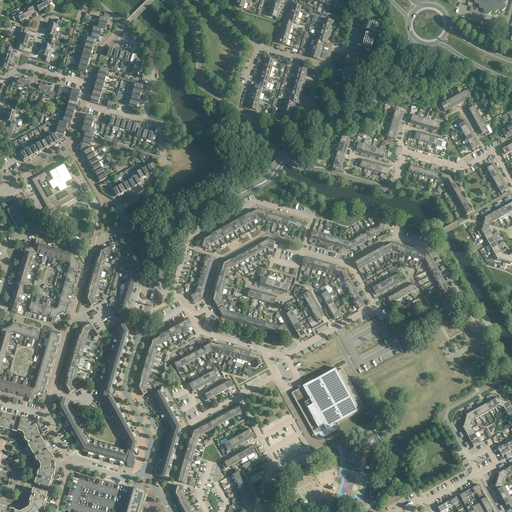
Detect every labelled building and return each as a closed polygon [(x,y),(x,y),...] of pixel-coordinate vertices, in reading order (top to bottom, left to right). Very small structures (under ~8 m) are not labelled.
[(52,0),(42,0),(41,2),(46,11),(51,7),(48,3),(50,2),(50,3),(53,1),(52,0)] [(345,0),(339,0),(337,7),(343,9),(345,0)] [(484,10),(484,13),(489,14),(491,12),(496,13),(498,10),(502,11),(505,8),(504,4),(507,2),(506,0),(474,0),(475,3),(479,4),(480,8),(484,10)] [(245,3),(236,1),(235,4),(237,4),(236,7),(244,9),(245,3)] [(46,11),(41,2),(36,2),(32,6),(35,12),(36,10),(36,9),(37,9),(40,13),(46,11)] [(279,7),(272,5),(270,10),(279,13),(280,10),(279,9),(279,7)] [(35,12),(32,6),(25,8),(26,10),(24,13),(28,21),(32,16),(30,12),(31,11),(32,12),(35,12)] [(300,13),(291,10),(290,13),(291,14),(290,16),(298,18),(300,13)] [(28,21),(24,13),(19,15),(18,13),(11,17),(15,23),(18,21),(17,20),(19,19),(21,23),(28,21)] [(298,18),(290,16),(290,19),(288,18),(287,21),(287,22),(293,23),(296,24),(298,18)] [(109,20),(100,17),(100,18),(99,17),(98,18),(97,22),(99,23),(106,25),(108,25),(108,23),(109,20)] [(49,23),(48,29),(56,31),(57,28),(59,28),(61,21),(54,20),(53,23),(54,23),(54,24),(49,23)] [(287,21),(284,20),(283,24),(284,24),(284,26),(291,29),(293,23),(287,22),(287,21)] [(364,21),(362,25),(361,29),(369,31),(368,35),(367,34),(365,41),(364,40),(363,42),(364,42),(361,53),(361,52),(370,55),(369,55),(370,55),(373,45),(374,43),(373,43),(375,38),(376,39),(378,33),(376,33),(379,25),(374,23),(372,22),(372,23),(363,20),(363,21),(364,21)] [(106,25),(99,23),(97,28),(103,30),(106,31),(107,28),(106,27),(106,25)] [(331,27),(323,25),(322,30),(331,33),(332,30),(332,27),(331,27)] [(94,27),(92,33),(100,35),(100,33),(102,33),(103,30),(97,28),(94,27)] [(22,36),(21,39),(28,42),(30,36),(26,35),(26,33),(27,33),(28,30),(22,28),(20,35),(22,36)] [(56,31),(48,29),(46,35),(50,36),(50,38),(49,37),(48,40),(54,42),(56,36),(55,35),(56,31)] [(87,37),(90,39),(96,40),(99,41),(100,38),(99,38),(100,35),(92,33),(90,32),(89,33),(90,33),(89,35),(88,35),(87,36),(87,37)] [(290,34),(281,32),(280,35),(281,35),(280,38),(288,40),(290,34)] [(328,38),(320,36),(318,41),(318,42),(324,43),(327,44),(328,41),(327,41),(328,38)] [(85,43),(93,46),(94,46),(96,40),(90,39),(87,37),(85,37),(83,43),(85,43)] [(288,40),(280,38),(280,40),(278,40),(277,43),(287,46),(288,40)] [(28,42),(21,39),(19,43),(18,42),(15,49),(22,51),(23,48),(22,48),(22,46),(27,47),(28,42)] [(54,42),(48,40),(47,44),(48,44),(48,45),(43,44),(42,50),(50,52),(51,49),(53,49),(54,42)] [(315,40),(313,46),(321,49),(322,46),(323,46),(324,43),(318,42),(318,41),(315,40)] [(93,46),(85,43),(84,49),(93,51),(94,48),(92,48),(93,46)] [(321,49),(313,46),(312,52),(321,54),(322,51),(320,51),(321,49)] [(6,54),(5,58),(13,60),(13,58),(14,54),(10,53),(10,51),(11,52),(12,48),(6,47),(4,54),(6,54)] [(110,49),(108,48),(106,56),(111,58),(114,49),(111,48),(110,49)] [(51,53),(50,52),(42,50),(40,56),(44,57),(44,58),(43,58),(42,62),(49,63),(50,56),(51,53)] [(121,52),(119,52),(117,59),(123,61),(125,52),(122,51),(121,52)] [(78,59),(80,60),(90,63),(91,60),(89,59),(90,57),(82,55),(80,54),(78,59)] [(133,56),(130,55),(128,63),(134,64),(135,59),(136,59),(136,58),(136,55),(133,54),(133,56)] [(351,58),(342,55),(342,56),(343,56),(340,64),(348,67),(347,70),(345,69),(344,76),(343,75),(342,77),(343,78),(340,88),(341,88),(349,90),(352,80),(353,78),(352,78),(354,73),(355,74),(357,68),(355,68),(358,60),(353,58),(351,57),(351,58)] [(13,60),(5,58),(4,61),(2,61),(0,67),(6,70),(7,66),(6,66),(7,64),(11,66),(13,60)] [(143,63),(141,62),(138,69),(144,71),(147,62),(144,61),(143,63)] [(273,67),(264,64),(262,70),(271,72),(273,67)] [(86,68),(79,66),(77,72),(86,74),(87,71),(86,70),(86,68)] [(298,74),(305,76),(307,76),(308,71),(301,68),(301,67),(297,66),(295,73),(298,74)] [(271,72),(262,70),(261,72),(260,75),(269,78),(271,72)] [(106,76),(97,73),(96,77),(97,77),(97,79),(104,82),(106,76)] [(305,76),(298,74),(296,79),(305,82),(306,79),(305,78),(305,76)] [(272,79),(269,78),(260,75),(260,78),(259,81),(270,84),(271,84),(272,79)] [(13,81),(10,81),(9,86),(11,87),(18,89),(18,87),(22,88),(24,80),(19,79),(17,83),(16,83),(16,82),(13,81)] [(30,82),(24,80),(22,88),(26,89),(25,91),(32,93),(34,87),(31,86),(30,87),(29,86),(30,82)] [(259,81),(258,81),(257,82),(258,83),(257,86),(263,88),(268,90),(270,84),(259,81)] [(135,84),(133,89),(141,92),(142,89),(143,90),(144,86),(135,84)] [(37,88),(34,87),(32,93),(39,95),(39,93),(43,94),(45,86),(39,85),(38,89),(37,89),(37,88)] [(103,87),(94,85),(93,88),(94,88),(94,91),(101,93),(103,87)] [(254,89),(254,92),(261,94),(263,88),(257,86),(254,85),(253,89),(254,89)] [(302,87),(295,85),(293,91),(302,93),(303,90),(301,90),(302,87)] [(51,88),(45,86),(43,94),(47,95),(46,97),(53,99),(55,93),(52,92),(51,93),(50,92),(51,88)] [(81,91),(72,89),(70,95),(78,97),(79,94),(80,95),(81,91)] [(141,92),(133,89),(132,95),(141,98),(142,94),(140,94),(141,92)] [(460,90),(459,91),(465,101),(468,100),(468,99),(470,98),(468,95),(471,94),(469,90),(462,93),(460,90)] [(302,93),(293,91),(291,96),(300,99),(301,96),(302,93)] [(465,101),(459,91),(460,94),(454,98),(457,105),(462,102),(462,103),(465,101)] [(78,97),(70,95),(69,100),(78,103),(79,100),(77,99),(78,97)] [(99,99),(90,96),(89,99),(91,100),(90,102),(98,104),(99,99)] [(291,96),(290,102),(295,103),(295,104),(299,105),(300,99),(291,96)] [(262,100),(260,99),(251,97),(250,100),(251,100),(250,103),(258,105),(261,106),(262,100)] [(457,105),(454,98),(447,101),(445,98),(444,99),(450,109),(453,108),(453,107),(457,105)] [(450,109),(444,99),(445,102),(439,106),(441,110),(443,109),(445,112),(447,110),(447,111),(450,109)] [(138,103),(130,101),(128,106),(137,109),(138,106),(137,105),(138,103)] [(258,105),(250,103),(250,105),(248,105),(247,108),(256,111),(258,105)] [(477,110),(473,103),(469,106),(470,108),(467,110),(469,112),(468,112),(470,115),(480,110),(480,109),(477,110)] [(8,110),(6,115),(16,118),(18,118),(18,116),(17,115),(19,108),(13,106),(12,109),(13,109),(12,111),(8,110)] [(75,108),(67,106),(66,111),(75,114),(76,111),(74,111),(75,108)] [(292,109),(285,106),(283,112),(292,115),(293,112),(291,111),(292,109)] [(391,114),(391,115),(402,118),(403,115),(402,115),(403,113),(400,112),(401,109),(396,107),(394,115),(391,114)] [(481,111),(480,110),(470,115),(472,118),(474,122),(482,119),(478,112),(481,111)] [(62,116),(64,117),(72,119),(72,117),(74,117),(75,114),(66,111),(64,111),(62,116)] [(417,116),(409,114),(408,119),(411,120),(410,123),(412,123),(412,124),(416,125),(419,113),(418,113),(417,116)] [(420,114),(419,113),(416,125),(419,126),(419,125),(424,127),(426,119),(419,117),(420,114)] [(19,119),(16,118),(6,115),(4,121),(9,122),(8,124),(7,127),(13,129),(14,125),(17,125),(19,119)] [(402,118),(391,115),(391,116),(394,117),(392,124),(399,126),(401,121),(401,122),(402,118)] [(72,119),(64,117),(62,123),(68,124),(71,125),(72,122),(73,122),(72,119)] [(112,118),(109,117),(107,125),(113,127),(116,118),(112,117),(112,118)] [(433,121),(426,119),(424,127),(429,128),(429,129),(432,130),(435,118),(434,118),(433,121)] [(436,118),(435,118),(432,130),(435,130),(436,130),(438,131),(439,128),(442,129),(443,124),(435,122),(436,118)] [(485,125),(482,119),(474,122),(477,127),(476,127),(478,130),(489,125),(488,124),(485,125)] [(95,123),(92,122),(83,120),(83,123),(82,126),(91,128),(94,129),(95,123)] [(123,121),(121,121),(119,128),(124,130),(127,121),(124,120),(123,121)] [(463,122),(461,120),(457,122),(461,129),(458,130),(458,131),(469,126),(467,123),(466,121),(463,122)] [(59,122),(57,127),(65,130),(66,130),(68,124),(62,123),(59,122)] [(135,125),(132,124),(130,132),(135,133),(136,133),(137,128),(138,124),(135,123),(135,125)] [(399,126),(392,124),(390,131),(386,130),(386,131),(398,135),(398,131),(399,126)] [(489,126),(489,125),(478,130),(480,133),(481,135),(484,133),(486,136),(490,134),(486,127),(489,126)] [(91,128),(82,126),(81,128),(80,131),(84,132),(89,134),(91,128)] [(470,129),(469,126),(458,131),(459,132),(462,131),(465,137),(472,133),(470,129)] [(511,136),(505,126),(504,126),(506,129),(499,133),(501,137),(504,136),(505,138),(508,137),(508,138),(511,136)] [(65,130),(57,127),(56,133),(65,136),(66,133),(64,132),(65,130)] [(145,131),(142,130),(140,138),(146,140),(148,131),(145,130),(145,131)] [(152,132),(148,131),(146,140),(152,141),(154,134),(152,133),(152,132)] [(398,135),(386,131),(386,132),(389,133),(387,141),(392,142),(393,139),(395,140),(396,138),(397,138),(398,135)] [(84,132),(83,135),(82,138),(91,140),(93,141),(95,135),(93,135),(89,134),(84,132)] [(419,132),(416,132),(415,135),(413,134),(411,139),(419,141),(418,144),(419,144),(422,133),(419,132)] [(65,136),(56,133),(55,134),(59,142),(62,141),(63,142),(65,141),(66,139),(64,138),(65,136)] [(425,134),(422,133),(419,144),(420,145),(421,141),(428,143),(430,136),(425,134)] [(475,138),(472,133),(465,137),(469,144),(466,146),(467,146),(477,141),(475,138)] [(59,142),(55,134),(50,137),(53,144),(56,143),(56,144),(59,142)] [(337,142),(348,146),(349,143),(349,142),(349,140),(346,139),(347,137),(342,135),(340,143),(337,142)] [(435,137),(430,136),(428,143),(435,146),(434,149),(435,149),(438,138),(435,137)] [(53,144),(50,137),(45,140),(49,148),(52,146),(51,145),(53,144)] [(91,140),(82,138),(81,140),(80,144),(89,146),(91,140)] [(442,139),(438,138),(435,149),(436,149),(437,146),(444,148),(446,144),(443,143),(444,140),(442,139)] [(49,148),(45,140),(39,143),(43,150),(45,148),(46,150),(49,148)] [(363,144),(356,142),(354,147),(357,148),(356,151),(358,151),(358,152),(362,153),(365,141),(364,141),(363,144)] [(366,142),(365,141),(362,153),(365,154),(365,153),(370,155),(372,147),(365,145),(366,142)] [(479,143),(477,141),(467,146),(467,147),(470,146),(474,152),(478,150),(477,147),(479,146),(478,144),(479,143)] [(348,146),(337,142),(336,143),(340,144),(338,152),(345,154),(347,149),(348,146)] [(43,150),(39,143),(34,146),(39,154),(42,152),(41,151),(43,150)] [(89,146),(80,144),(80,146),(78,145),(77,148),(78,150),(80,149),(81,152),(89,148),(89,146)] [(511,155),(506,145),(503,147),(501,148),(503,151),(500,153),(503,157),(509,153),(511,156),(511,155)] [(28,146),(23,149),(24,151),(29,159),(34,156),(29,148),(28,146)] [(39,154),(34,146),(29,148),(34,156),(39,154)] [(379,149),(372,147),(370,155),(375,156),(375,157),(378,158),(381,146),(380,146),(379,149)] [(382,146),(381,146),(378,158),(381,158),(384,159),(384,156),(387,156),(389,152),(381,150),(382,146)] [(92,152),(89,148),(81,152),(83,155),(84,154),(85,156),(92,152)] [(23,149),(18,152),(23,162),(29,159),(24,151),(23,149)] [(95,158),(92,152),(85,156),(87,159),(85,159),(87,162),(95,158)] [(345,154),(338,152),(336,159),(332,158),(332,159),(343,162),(344,159),(345,154)] [(158,158),(152,156),(151,160),(154,161),(154,163),(145,167),(150,176),(155,173),(153,170),(157,168),(158,161),(157,161),(158,158)] [(98,163),(95,158),(87,162),(89,165),(90,165),(91,167),(98,163)] [(343,162),(332,159),(332,160),(335,161),(333,168),(338,170),(338,167),(341,168),(342,165),(343,166),(343,162)] [(365,160),(362,160),(362,163),(359,162),(357,167),(365,169),(364,172),(365,172),(368,161),(365,160)] [(372,162),(368,161),(365,172),(366,173),(367,169),(374,171),(376,164),(372,162)] [(32,180),(34,184),(50,213),(71,201),(82,194),(73,178),(71,179),(69,175),(70,174),(69,173),(71,176),(72,176),(70,172),(69,173),(68,172),(67,172),(66,170),(68,169),(64,162),(57,166),(58,168),(49,173),(48,171),(32,180)] [(101,168),(98,163),(91,167),(92,169),(91,170),(93,172),(101,168)] [(491,166),(490,163),(485,166),(489,172),(486,174),(487,175),(497,169),(495,166),(495,167),(494,164),(491,166)] [(381,165),(376,164),(374,171),(381,173),(380,177),(381,177),(385,166),(381,165)] [(388,167),(385,166),(381,177),(382,177),(383,174),(390,176),(392,172),(389,171),(390,168),(388,167)] [(150,176),(145,167),(140,170),(144,177),(146,176),(147,177),(150,176)] [(104,173),(101,168),(93,172),(94,175),(96,175),(97,177),(104,173)] [(499,172),(497,169),(487,175),(487,176),(490,174),(494,181),(501,177),(498,173),(499,172)] [(144,177),(140,170),(135,173),(137,176),(140,181),(143,180),(142,178),(144,177)] [(441,173),(438,172),(435,180),(441,182),(443,174),(441,173)] [(107,178),(104,173),(97,177),(98,179),(97,180),(98,183),(107,178)] [(445,175),(443,174),(441,182),(446,183),(451,176),(450,176),(445,174),(445,175)] [(137,176),(132,179),(136,186),(138,185),(139,186),(142,185),(140,181),(137,176)] [(452,177),(451,176),(446,183),(448,187),(455,184),(454,182),(454,181),(452,177)] [(503,181),(501,177),(494,181),(497,187),(494,189),(495,190),(505,184),(504,181),(503,181)] [(136,186),(132,179),(127,182),(131,190),(134,189),(133,187),(136,186)] [(131,190),(127,182),(121,185),(125,192),(128,191),(128,192),(131,190)] [(456,186),(455,184),(448,187),(451,193),(458,188),(456,185),(456,186)] [(507,187),(505,184),(495,190),(495,191),(498,189),(502,196),(506,194),(505,191),(508,190),(506,187),(507,187)] [(125,192),(121,185),(116,188),(121,196),(124,194),(123,193),(125,192)] [(121,196),(116,188),(111,191),(115,198),(117,196),(118,198),(121,196)] [(460,191),(458,188),(451,193),(453,197),(460,194),(459,192),(460,191)] [(461,195),(460,194),(453,197),(456,202),(463,198),(462,195),(461,195)] [(21,205),(16,197),(1,205),(4,210),(3,211),(12,229),(16,227),(18,230),(28,224),(26,219),(19,207),(19,206),(21,205)] [(465,201),(463,198),(456,202),(459,207),(466,203),(465,201)] [(467,205),(466,203),(459,207),(461,212),(469,208),(467,205)] [(501,205),(499,203),(497,204),(503,217),(508,214),(504,206),(501,208),(500,206),(501,205)] [(505,219),(503,217),(497,204),(494,206),(495,208),(497,208),(498,210),(494,212),(498,219),(500,222),(505,219)] [(470,211),(469,208),(461,212),(464,217),(471,213),(470,211)] [(498,219),(494,212),(491,213),(490,211),(491,211),(489,208),(486,210),(488,212),(489,214),(493,222),(498,219)] [(258,218),(257,209),(250,213),(254,220),(258,218)] [(249,212),(247,213),(244,214),(249,223),(254,220),(250,213),(249,212)] [(249,223),(244,214),(239,217),(244,226),(249,223)] [(493,222),(489,214),(484,217),(485,219),(483,225),(482,229),(480,230),(483,236),(491,232),(490,229),(490,228),(491,223),(493,222)] [(244,226),(239,217),(234,220),(239,229),(244,226)] [(239,229),(234,220),(229,222),(234,231),(239,229)] [(379,220),(378,225),(382,232),(384,232),(386,229),(388,222),(379,220)] [(234,231),(229,222),(225,225),(229,234),(234,231)] [(229,234),(225,225),(220,228),(225,236),(229,234)] [(382,232),(378,225),(373,227),(377,234),(380,233),(380,234),(382,232)] [(377,234),(373,227),(368,230),(373,238),(376,236),(375,236),(377,234)] [(225,236),(220,228),(215,230),(220,239),(225,236)] [(220,239),(215,230),(210,233),(211,235),(215,242),(220,239)] [(373,238),(368,230),(364,233),(368,240),(369,239),(370,239),(373,238)] [(498,234),(497,231),(494,233),(495,234),(493,235),(491,232),(483,236),(486,241),(498,234)] [(368,240),(364,233),(359,236),(363,243),(366,242),(366,241),(368,240)] [(499,236),(498,234),(486,241),(489,246),(496,241),(495,238),(496,237),(497,238),(499,236)] [(215,242),(211,235),(208,236),(205,238),(211,244),(215,242)] [(118,240),(121,245),(128,241),(125,236),(118,240)] [(363,243),(359,236),(354,238),(358,245),(360,244),(360,245),(363,243)] [(211,244),(205,238),(203,240),(201,248),(205,249),(209,250),(210,247),(211,244)] [(345,239),(339,238),(337,246),(340,247),(343,247),(345,239)] [(358,245),(354,238),(350,241),(350,249),(352,249),(356,247),(358,245)] [(35,246),(31,247),(35,254),(36,254),(39,255),(42,245),(41,245),(39,244),(40,240),(36,239),(35,246)] [(269,239),(267,239),(268,248),(273,249),(275,244),(276,241),(269,239)] [(131,246),(128,241),(121,245),(123,250),(131,246)] [(504,244),(502,241),(500,243),(500,244),(498,245),(496,241),(489,246),(491,251),(504,244)] [(266,249),(262,242),(260,243),(259,243),(256,244),(261,252),(266,249)] [(393,243),(392,243),(392,252),(397,253),(400,245),(397,244),(393,243)] [(261,252),(256,244),(253,246),(254,246),(252,247),(256,254),(261,252)] [(505,246),(504,244),(491,251),(494,256),(502,252),(500,248),(502,247),(502,248),(505,246)] [(47,246),(41,245),(42,245),(39,255),(43,256),(44,257),(47,246)] [(405,246),(400,245),(397,253),(403,255),(405,246)] [(45,259),(46,256),(49,258),(52,248),(47,246),(44,257),(43,256),(42,259),(45,259)] [(111,253),(107,246),(101,250),(107,256),(111,253)] [(133,251),(131,246),(123,250),(126,255),(133,251)] [(384,247),(384,246),(379,248),(383,257),(388,254),(384,246),(384,247)] [(31,247),(28,249),(22,248),(21,251),(24,252),(23,255),(24,255),(33,258),(34,255),(35,254),(31,247)] [(256,254),(252,247),(250,248),(247,250),(251,257),(256,254)] [(383,257),(379,248),(374,251),(378,259),(383,257)] [(53,259),(52,262),(55,262),(56,259),(60,261),(63,251),(57,249),(54,260),(53,259)] [(71,253),(68,252),(68,253),(65,262),(68,263),(69,264),(76,260),(74,257),(75,251),(72,250),(71,253)] [(107,256),(101,250),(99,252),(97,259),(105,261),(107,256)] [(251,257),(247,250),(244,251),(244,252),(242,253),(246,260),(251,257)] [(136,256),(133,251),(126,255),(129,260),(136,256)] [(378,259),(374,251),(369,254),(373,262),(375,261),(378,259)] [(428,253),(422,251),(419,259),(424,261),(429,254),(428,253)] [(503,253),(502,252),(494,256),(497,261),(499,260),(504,261),(506,256),(503,255),(502,254),(503,253)] [(246,260),(242,253),(240,254),(240,253),(237,255),(241,262),(246,260)] [(373,262),(369,254),(364,256),(369,265),(373,262)] [(430,255),(429,254),(424,261),(426,265),(433,261),(432,258),(430,255)] [(35,263),(32,262),(33,258),(24,255),(23,255),(22,260),(31,263),(32,264),(32,265),(34,266),(35,263)] [(241,262),(237,255),(234,257),(232,258),(236,265),(241,262)] [(139,262),(136,256),(129,260),(131,264),(140,263),(139,262)] [(369,265),(364,256),(359,259),(364,267),(369,265)] [(305,257),(304,258),(302,266),(308,268),(311,258),(305,257)] [(96,258),(94,264),(104,267),(105,261),(97,259),(96,258)] [(236,265),(232,258),(230,259),(224,262),(223,263),(230,269),(236,265)] [(364,267),(359,259),(354,262),(355,263),(359,270),(364,267)] [(77,264),(76,260),(69,264),(69,265),(69,268),(78,271),(78,270),(78,271),(79,268),(83,269),(84,266),(77,264)] [(321,261),(316,260),(313,269),(318,271),(321,261)] [(327,263),(321,261),(318,271),(324,272),(327,263)] [(436,266),(433,261),(426,265),(429,270),(436,266)] [(140,265),(140,263),(131,264),(130,269),(138,272),(140,265)] [(230,269),(223,263),(222,264),(221,269),(222,269),(221,271),(229,273),(230,269)] [(332,264),(327,263),(324,272),(329,274),(332,264)] [(104,267),(94,264),(93,269),(102,272),(104,267)] [(337,266),(332,264),(329,274),(335,276),(337,268),(337,266)] [(30,268),(20,266),(19,271),(29,274),(29,275),(31,276),(32,273),(29,272),(30,268)] [(438,269),(436,266),(429,270),(431,275),(438,271),(438,269)] [(77,276),(78,271),(78,270),(78,271),(69,268),(67,268),(67,269),(68,270),(67,274),(77,276)] [(344,270),(337,268),(335,276),(339,277),(345,270),(344,270)] [(346,271),(345,270),(339,277),(342,281),(349,278),(348,275),(346,271)] [(219,271),(217,276),(227,279),(229,273),(221,271),(219,271)] [(439,273),(438,271),(431,275),(434,279),(442,275),(440,272),(439,273)] [(391,274),(396,285),(399,283),(401,282),(400,279),(402,277),(400,273),(393,277),(391,274)] [(396,285),(391,274),(390,275),(391,278),(385,281),(389,288),(393,286),(396,285)] [(443,278),(442,275),(434,279),(437,284),(444,280),(443,278)] [(29,284),(26,283),(27,279),(17,276),(16,281),(25,284),(26,284),(26,286),(28,286),(29,284)] [(65,277),(63,276),(62,279),(65,280),(64,284),(74,287),(75,281),(65,278),(65,277)] [(262,286),(265,287),(269,276),(268,276),(267,279),(259,277),(258,281),(261,282),(260,285),(262,286)] [(269,276),(265,287),(269,288),(274,289),(276,281),(269,279),(269,276)] [(350,280),(349,278),(342,281),(345,287),(352,282),(350,279),(350,280)] [(99,282),(90,280),(88,285),(98,288),(99,282)] [(283,284),(276,281),(274,289),(279,290),(279,291),(282,292),(285,280),(284,280),(283,284)] [(286,281),(285,280),(282,292),(285,293),(285,292),(288,293),(288,290),(291,291),(292,286),(285,284),(286,281)] [(445,282),(444,280),(437,284),(439,289),(447,285),(445,282)] [(389,288),(385,281),(378,285),(377,282),(376,283),(381,293),(384,291),(389,288)] [(354,285),(352,282),(345,287),(347,291),(354,287),(353,286),(354,285)] [(381,293),(376,283),(375,283),(376,286),(370,290),(372,294),(375,293),(376,295),(378,294),(378,295),(381,293)] [(412,283),(407,286),(413,296),(414,296),(412,293),(419,289),(416,285),(414,286),(412,283)] [(74,287),(64,284),(63,288),(62,287),(62,289),(72,292),(74,287)] [(98,288),(88,285),(87,291),(88,291),(96,293),(98,288)] [(449,288),(447,285),(439,289),(442,294),(449,290),(448,288),(449,288)] [(26,294),(23,293),(24,289),(14,286),(13,292),(22,294),(23,295),(23,296),(25,297),(26,294)] [(413,296),(407,286),(399,290),(403,297),(410,294),(412,297),(413,296)] [(59,290),(62,291),(61,294),(71,297),(72,292),(62,289),(62,287),(60,287),(59,290)] [(204,289),(196,287),(194,292),(201,297),(202,296),(203,292),(204,289)] [(224,289),(215,287),(213,292),(214,293),(222,295),(224,289)] [(355,289),(354,287),(347,291),(350,296),(357,292),(356,289),(355,289)] [(251,302),(252,302),(256,291),(250,289),(249,292),(246,291),(245,296),(252,298),(251,302)] [(320,296),(322,299),(329,296),(326,289),(322,291),(322,293),(320,294),(321,296),(320,296)] [(307,293),(306,290),(302,292),(306,299),(302,301),(303,302),(313,296),(312,293),(311,293),(310,291),(307,293)] [(403,297),(399,290),(392,294),(398,304),(399,304),(397,301),(403,297)] [(96,293),(88,291),(86,298),(86,300),(95,298),(96,293)] [(259,291),(256,291),(252,302),(253,302),(254,299),(261,301),(264,293),(259,291)] [(201,297),(194,292),(190,295),(194,302),(200,299),(201,297)] [(359,295),(357,292),(350,296),(353,301),(360,297),(359,295)] [(272,295),(264,293),(261,301),(269,303),(268,306),(269,307),(272,295)] [(332,294),(329,296),(322,299),(324,302),(327,307),(334,303),(330,297),(333,296),(332,294)] [(398,304),(392,294),(387,297),(389,300),(386,301),(388,305),(395,302),(397,305),(398,304)] [(278,297),(272,295),(269,307),(270,307),(271,304),(278,306),(279,301),(276,300),(278,297)] [(315,299),(313,296),(303,302),(303,303),(307,301),(310,307),(317,304),(315,299)] [(23,304),(20,303),(21,300),(11,297),(10,302),(19,305),(20,305),(20,306),(22,307),(23,304)] [(59,298),(57,297),(56,300),(59,301),(58,305),(67,307),(68,308),(69,302),(59,299),(59,298)] [(361,299),(360,297),(353,301),(355,306),(363,302),(361,299)] [(97,303),(95,298),(86,300),(90,307),(93,305),(97,303)] [(223,304),(220,299),(212,300),(212,302),(214,306),(214,305),(216,308),(223,304)] [(36,303),(38,303),(38,301),(36,300),(35,303),(31,302),(28,312),(33,313),(36,303)] [(130,304),(121,301),(119,306),(126,312),(127,310),(129,304),(130,304)] [(20,306),(20,305),(19,305),(10,302),(8,307),(12,309),(18,310),(19,306),(20,306)] [(364,305),(363,302),(355,306),(358,311),(365,307),(364,305)] [(48,306),(49,304),(46,303),(45,306),(41,305),(38,315),(44,316),(47,306),(48,306)] [(336,308),(334,303),(327,307),(327,308),(329,312),(331,315),(341,310),(341,309),(340,309),(338,310),(336,308)] [(319,308),(317,304),(310,307),(311,308),(314,314),(311,316),(311,317),(321,311),(320,308),(319,308)] [(67,307),(58,305),(57,308),(56,309),(60,315),(63,313),(69,315),(70,312),(67,311),(68,308),(67,307)] [(126,312),(119,306),(115,308),(114,309),(118,316),(125,313),(126,312)] [(228,311),(225,306),(217,310),(221,317),(222,317),(228,311)] [(55,309),(52,308),(49,317),(49,318),(52,319),(51,322),(55,323),(56,317),(60,315),(56,309),(55,309)] [(291,308),(286,310),(288,313),(285,315),(288,320),(298,314),(298,313),(295,315),(291,308)] [(342,310),(341,310),(331,315),(332,318),(333,318),(334,320),(337,319),(338,321),(342,319),(339,312),(342,310)] [(232,312),(228,311),(222,317),(223,318),(227,319),(229,320),(232,312)] [(324,316),(321,311),(311,317),(315,316),(319,323),(323,320),(321,318),(324,316)] [(299,315),(298,314),(288,320),(292,327),(299,323),(295,317),(299,315)] [(192,327),(187,318),(183,320),(188,329),(192,327)] [(13,319),(13,320),(12,325),(8,327),(12,334),(13,333),(16,334),(19,325),(16,324),(17,320),(13,319)] [(188,329),(183,320),(177,323),(182,332),(188,329)] [(115,337),(112,348),(99,391),(98,396),(100,400),(101,401),(104,400),(102,396),(103,392),(104,392),(104,393),(106,394),(106,395),(104,397),(106,400),(101,403),(123,441),(126,440),(128,444),(126,450),(127,450),(126,452),(93,442),(93,445),(88,444),(86,441),(87,441),(87,439),(88,438),(72,409),(69,410),(67,406),(68,401),(61,398),(60,397),(60,396),(60,395),(58,395),(57,396),(56,399),(57,399),(58,400),(58,401),(59,402),(58,406),(59,408),(61,412),(60,412),(59,413),(58,414),(58,415),(59,418),(60,418),(62,417),(65,423),(64,424),(63,425),(64,427),(65,427),(65,428),(67,427),(70,433),(69,434),(69,435),(70,437),(71,437),(72,436),(76,443),(74,443),(74,444),(76,447),(76,448),(78,447),(79,447),(80,446),(82,450),(84,452),(88,453),(87,454),(88,454),(87,454),(87,456),(87,457),(91,458),(91,457),(92,455),(99,457),(98,459),(99,460),(101,461),(102,460),(103,459),(109,460),(109,462),(109,463),(112,464),(112,463),(113,463),(113,462),(120,464),(120,465),(120,466),(123,467),(124,467),(125,465),(124,465),(123,464),(123,462),(126,463),(127,465),(127,467),(130,468),(133,468),(133,469),(133,468),(133,467),(135,462),(134,462),(135,457),(133,457),(132,455),(133,452),(134,452),(135,453),(135,455),(137,455),(138,455),(139,452),(138,451),(137,450),(137,449),(136,449),(137,445),(136,442),(134,439),(135,438),(136,437),(137,437),(137,436),(136,433),(135,433),(135,432),(133,433),(130,427),(131,426),(132,425),(130,423),(128,424),(124,417),(126,416),(125,414),(124,413),(123,414),(119,408),(121,407),(121,406),(120,404),(119,404),(117,404),(112,395),(115,385),(116,386),(117,385),(118,383),(117,382),(118,382),(116,382),(118,375),(120,375),(121,372),(119,371),(121,364),(123,365),(123,364),(124,362),(124,361),(122,361),(124,354),(126,354),(127,351),(127,350),(125,350),(127,343),(129,344),(129,343),(130,340),(130,339),(128,338),(127,338),(128,334),(128,331),(126,327),(127,326),(126,326),(128,325),(128,324),(127,321),(126,321),(122,322),(123,323),(122,323),(122,324),(123,323),(124,324),(124,325),(117,329),(119,333),(118,338),(115,337)] [(93,330),(89,323),(86,324),(82,326),(81,327),(88,333),(93,330)] [(182,332),(177,323),(172,326),(177,335),(182,332)] [(288,330),(284,323),(279,325),(280,334),(282,334),(288,330)] [(303,330),(299,323),(292,327),(294,332),(296,335),(306,329),(306,328),(303,330)] [(29,328),(24,326),(21,337),(20,337),(19,339),(22,340),(23,336),(27,337),(29,328)] [(177,335),(172,326),(167,329),(172,338),(177,335)] [(12,334),(8,327),(5,329),(0,327),(0,331),(1,332),(0,335),(10,338),(11,335),(12,334)] [(88,333),(81,327),(81,329),(79,335),(77,335),(87,338),(88,333)] [(40,331),(34,329),(31,340),(30,340),(29,342),(32,343),(33,339),(37,340),(40,331)] [(172,338),(167,329),(162,331),(167,340),(172,338)] [(307,330),(306,329),(296,335),(299,340),(302,338),(303,341),(307,338),(304,332),(307,330)] [(167,340),(162,331),(157,334),(158,336),(162,343),(167,340)] [(48,336),(48,337),(58,341),(60,335),(50,332),(49,336),(48,336)] [(10,338),(0,335),(0,340),(9,343),(9,345),(11,345),(12,343),(9,342),(10,338)] [(47,343),(57,346),(58,341),(48,337),(48,336),(46,335),(45,338),(48,339),(47,343)] [(162,343),(158,336),(156,337),(152,339),(151,340),(158,346),(162,343)] [(8,344),(9,345),(9,343),(0,340),(0,346),(7,348),(8,344)] [(158,346),(151,340),(150,341),(149,345),(148,348),(157,350),(158,346)] [(211,351),(210,343),(208,343),(204,345),(205,345),(202,347),(206,354),(211,351)] [(218,343),(218,345),(215,353),(221,354),(224,345),(218,343)] [(229,346),(224,345),(221,354),(226,356),(229,346)] [(7,348),(0,346),(0,351),(6,354),(6,355),(8,356),(9,353),(6,352),(7,348)] [(44,353),(54,356),(55,351),(45,348),(45,346),(43,346),(42,349),(45,350),(44,353)] [(234,348),(229,346),(226,356),(232,357),(234,348)] [(157,350),(148,348),(147,347),(145,353),(155,356),(157,350)] [(206,354),(202,347),(200,348),(200,347),(197,349),(201,356),(206,354)] [(240,349),(234,348),(232,357),(237,359),(240,349)] [(201,356),(197,349),(194,351),(193,352),(196,359),(201,356)] [(250,352),(245,351),(242,360),(248,362),(250,354),(250,352)] [(196,359),(193,352),(191,353),(188,354),(192,362),(196,359)] [(155,356),(145,353),(144,358),(153,361),(155,356)] [(192,362),(188,354),(185,356),(183,357),(187,364),(192,362)] [(252,355),(250,354),(248,362),(252,363),(258,357),(257,356),(252,354),(252,355)] [(41,364),(51,366),(52,361),(42,358),(42,357),(40,356),(39,359),(42,360),(41,364)] [(187,364),(183,357),(181,358),(178,360),(182,367),(187,364)] [(259,357),(258,357),(252,363),(255,368),(263,364),(259,357)] [(182,367),(178,360),(175,361),(175,362),(173,363),(175,366),(177,370),(182,367)] [(152,366),(142,364),(141,369),(150,372),(152,366)] [(38,374),(48,377),(49,372),(39,369),(39,367),(37,366),(36,369),(39,370),(38,374)] [(322,377),(293,393),(292,393),(292,394),(313,433),(314,433),(314,434),(315,434),(316,434),(316,433),(319,433),(320,435),(321,437),(322,437),(323,438),(323,437),(331,433),(332,433),(339,429),(339,423),(354,415),(360,412),(359,408),(363,406),(343,369),(338,372),(337,368),(322,377)] [(208,370),(207,371),(212,381),(216,379),(215,379),(217,378),(216,375),(219,374),(216,369),(209,373),(208,370)] [(212,381),(207,371),(206,371),(208,374),(201,378),(205,385),(209,382),(209,383),(212,381)] [(149,377),(139,374),(137,381),(139,381),(139,380),(147,383),(149,377)] [(46,382),(36,379),(36,378),(34,377),(33,380),(36,381),(35,384),(45,387),(46,382)] [(75,380),(65,377),(65,378),(66,378),(65,381),(64,385),(65,386),(73,385),(75,380)] [(205,385),(201,378),(194,381),(193,378),(192,379),(198,389),(201,388),(200,387),(205,385)] [(3,379),(3,380),(0,389),(0,390),(5,392),(8,382),(4,381),(5,380),(3,379)] [(198,389),(192,379),(191,379),(193,382),(190,384),(186,386),(188,390),(191,389),(192,392),(194,391),(195,391),(198,389)] [(228,380),(228,379),(223,382),(229,393),(230,392),(228,389),(235,385),(232,381),(231,382),(230,383),(228,380)] [(8,382),(5,392),(11,393),(14,382),(15,383),(16,381),(13,380),(12,383),(8,382)] [(229,393),(223,382),(220,384),(216,387),(220,394),(226,390),(228,393),(229,393)] [(18,385),(16,395),(21,396),(24,386),(25,386),(26,384),(23,383),(22,386),(18,385)] [(45,387),(35,384),(34,388),(33,388),(37,395),(40,393),(46,395),(47,391),(44,390),(45,387)] [(76,390),(73,385),(65,386),(65,388),(68,394),(76,390)] [(148,392),(146,387),(137,388),(137,390),(141,396),(148,392)] [(162,387),(160,388),(161,389),(160,390),(160,391),(150,397),(166,426),(169,424),(172,429),(171,431),(170,430),(169,433),(167,433),(155,475),(160,477),(162,477),(167,479),(167,481),(169,482),(170,478),(170,477),(168,477),(170,470),(172,471),(172,470),(173,470),(173,468),(173,467),(171,466),(173,459),(175,460),(176,459),(176,457),(176,456),(174,456),(176,449),(178,449),(179,449),(179,447),(179,446),(177,445),(179,438),(181,439),(182,438),(183,435),(182,435),(180,434),(180,433),(179,433),(179,431),(180,429),(180,426),(178,423),(179,422),(181,421),(181,420),(179,417),(178,417),(177,418),(173,411),(175,410),(174,408),(173,407),(172,408),(168,402),(170,401),(169,401),(170,400),(169,398),(168,398),(168,397),(166,398),(163,392),(164,391),(164,390),(163,387),(162,387)] [(220,394),(216,387),(211,389),(208,390),(214,401),(215,400),(213,397),(220,394)] [(32,389),(28,388),(26,398),(29,399),(28,402),(32,403),(33,397),(37,395),(33,388),(32,389)] [(214,401),(208,390),(203,393),(205,396),(202,398),(204,402),(211,398),(213,401),(214,401)] [(490,398),(488,396),(486,397),(487,400),(488,399),(489,401),(486,403),(490,411),(495,408),(491,400),(490,398)] [(496,398),(491,400),(495,408),(497,407),(501,408),(503,409),(504,411),(511,406),(509,402),(507,403),(503,402),(498,400),(497,400),(496,398)] [(482,403),(481,400),(478,402),(485,414),(490,411),(486,403),(482,405),(481,403),(482,403)] [(485,414),(478,402),(476,403),(477,405),(478,405),(479,407),(476,409),(480,417),(485,414)] [(242,413),(238,405),(233,408),(237,415),(242,413)] [(472,408),(471,406),(468,407),(469,410),(471,412),(474,419),(475,419),(480,417),(476,409),(472,411),(471,409),(472,408)] [(237,415),(233,408),(228,411),(232,418),(237,415)] [(232,418),(228,411),(223,413),(227,421),(232,418)] [(474,419),(471,412),(467,413),(464,414),(465,415),(466,415),(467,417),(465,422),(471,423),(472,420),(474,419)] [(227,421),(223,413),(218,416),(222,423),(227,421)] [(7,415),(3,429),(10,431),(17,433),(17,431),(21,419),(20,419),(15,417),(15,416),(14,416),(13,415),(13,416),(7,415)] [(222,423),(218,416),(213,419),(218,426),(222,423)] [(21,419),(17,431),(22,433),(25,437),(36,431),(37,431),(38,431),(35,426),(32,423),(30,421),(29,421),(26,419),(21,417),(20,419),(21,419)] [(218,426),(213,419),(209,421),(213,429),(218,426)] [(213,429),(209,421),(204,424),(208,431),(213,429)] [(471,423),(465,422),(464,427),(462,428),(462,427),(460,427),(462,430),(463,429),(465,433),(471,429),(470,426),(471,423)] [(208,431),(204,424),(201,426),(199,427),(203,434),(208,431)] [(203,434),(199,427),(197,428),(193,430),(192,431),(199,437),(203,434)] [(472,428),(471,429),(465,433),(463,434),(460,435),(462,438),(464,437),(464,435),(466,434),(467,438),(475,433),(472,428)] [(242,429),(241,430),(247,441),(250,439),(250,438),(252,437),(251,434),(253,433),(251,429),(244,433),(242,429)] [(247,441),(241,430),(242,434),(236,437),(240,444),(244,442),(247,441)] [(25,437),(23,438),(27,444),(30,450),(43,443),(40,439),(40,438),(41,438),(40,437),(40,436),(39,436),(37,431),(36,431),(25,437)] [(199,437),(192,431),(191,432),(190,437),(189,439),(197,441),(199,437)] [(478,438),(475,433),(467,438),(469,441),(467,442),(467,441),(464,443),(466,445),(478,438)] [(240,444),(236,437),(229,441),(227,438),(232,449),(235,447),(240,444)] [(232,449),(227,438),(226,439),(227,442),(221,445),(223,450),(226,448),(227,451),(229,450),(232,449)] [(479,438),(478,438),(466,445),(467,448),(468,447),(470,446),(469,445),(471,444),(473,448),(482,443),(479,438)] [(43,443),(30,450),(37,463),(38,462),(50,456),(50,455),(47,451),(47,450),(48,450),(46,448),(43,443)] [(508,443),(503,445),(503,446),(509,458),(511,457),(511,454),(509,455),(508,453),(511,451),(508,443)] [(196,447),(187,444),(186,448),(186,450),(194,453),(196,447)] [(503,445),(497,448),(502,456),(505,454),(507,456),(505,457),(506,458),(507,459),(509,458),(503,446),(503,445)] [(248,447),(243,450),(248,460),(249,460),(248,457),(255,453),(252,449),(250,450),(248,448),(248,447)] [(248,460),(243,450),(235,454),(239,461),(246,458),(248,461),(248,460)] [(239,461),(235,454),(228,458),(234,469),(234,468),(233,465),(239,461)] [(50,456),(38,462),(41,466),(39,471),(52,475),(53,476),(55,470),(54,470),(54,466),(55,466),(55,463),(54,464),(54,463),(53,460),(54,460),(51,455),(50,455),(50,456)] [(234,469),(228,458),(223,461),(224,464),(222,465),(224,470),(231,466),(233,469),(234,469)] [(505,466),(503,464),(501,465),(502,468),(503,470),(507,477),(507,478),(511,474),(511,473),(508,467),(505,469),(504,467),(505,466)] [(507,477),(503,470),(500,472),(499,471),(496,472),(497,473),(498,473),(499,475),(498,480),(503,481),(504,478),(507,477)] [(38,471),(34,484),(48,488),(49,483),(50,483),(51,481),(50,481),(52,475),(39,471),(38,471)] [(230,476),(233,481),(240,477),(239,474),(238,475),(237,472),(230,476)] [(142,511),(146,499),(151,492),(140,490),(139,490),(136,489),(136,492),(131,490),(128,488),(79,474),(78,479),(73,478),(72,483),(69,494),(65,507),(64,508),(67,509),(64,508),(63,509),(62,511),(63,511),(65,511),(66,511),(68,511),(142,511)] [(242,480),(240,477),(233,481),(236,486),(243,482),(242,480)] [(503,481),(498,480),(496,485),(494,486),(494,485),(493,486),(494,488),(495,488),(497,491),(504,487),(502,485),(503,481)] [(244,484),(243,482),(236,486),(238,491),(246,487),(244,484)] [(474,488),(469,490),(472,495),(476,493),(479,497),(484,495),(478,484),(473,487),(474,488)] [(184,488),(176,485),(175,488),(174,493),(174,494),(182,493),(184,488)] [(247,490),(246,487),(238,491),(241,496),(248,492),(247,490)] [(505,487),(504,487),(497,491),(495,492),(492,494),(494,496),(495,496),(497,495),(496,494),(498,493),(500,496),(508,492),(505,487)] [(33,489),(29,503),(30,503),(43,507),(43,506),(44,501),(45,501),(46,499),(45,499),(47,493),(33,489)] [(472,495),(469,490),(464,493),(464,492),(459,495),(465,505),(470,502),(467,498),(472,495)] [(249,495),(248,492),(241,496),(243,500),(252,500),(252,498),(250,494),(249,495)] [(510,497),(508,492),(500,496),(503,501),(510,497)] [(185,497),(182,493),(174,494),(174,495),(176,499),(177,499),(178,501),(185,497)] [(487,499),(484,495),(479,497),(481,502),(477,504),(480,509),(490,504),(487,499)] [(187,502),(185,497),(178,501),(179,503),(178,503),(180,506),(187,502)] [(452,500),(447,502),(450,508),(454,505),(457,510),(462,507),(456,497),(451,499),(452,500)] [(511,511),(511,499),(510,497),(503,501),(505,505),(503,506),(502,505),(500,505),(499,506),(501,509),(504,507),(506,506),(507,509),(506,510),(507,511),(509,511),(510,511),(511,511)] [(190,507),(187,502),(180,506),(182,509),(183,511),(190,507)] [(450,508),(447,502),(442,505),(442,504),(437,507),(439,511),(446,511),(445,510),(450,508)] [(472,507),(470,502),(465,505),(467,510),(467,511),(474,511),(480,509),(477,504),(472,507)] [(29,508),(24,510),(24,511),(42,511),(44,507),(43,506),(43,507),(30,503),(29,508)]
